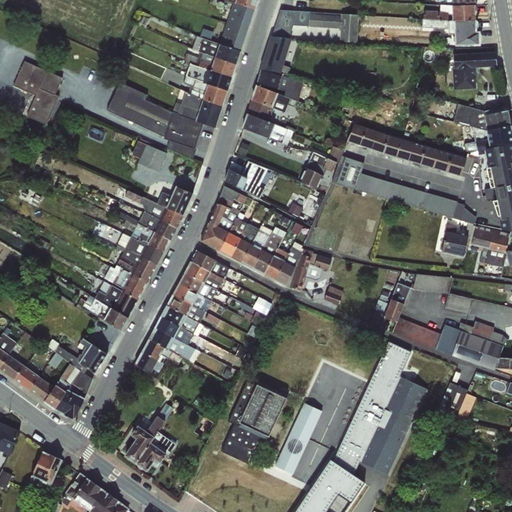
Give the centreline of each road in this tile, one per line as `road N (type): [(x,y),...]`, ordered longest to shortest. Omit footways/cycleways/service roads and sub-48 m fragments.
road 1 (residential): [(77,447),(212,178),(269,0)]
road 2 (residential): [(511,222),(477,209),(458,185),(350,148)]
